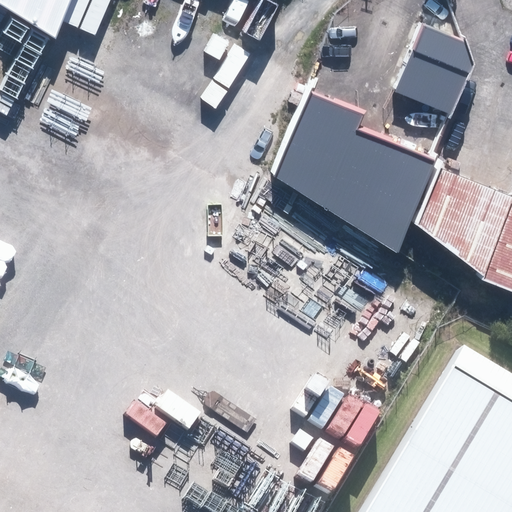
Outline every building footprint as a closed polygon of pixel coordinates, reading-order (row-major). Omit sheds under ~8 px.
[(0,0),(0,8),(46,38),(62,0),(0,0)] [(473,44),(417,21),(387,92),(443,116),(473,44)] [(355,111),(302,89),(267,176),(388,253),(427,158),(349,126),(355,111)] [(471,278),(511,294),(511,171),(503,195),(428,166),(406,224),(471,278)] [(511,511),(511,377),(475,355),(377,511),(511,511)]
